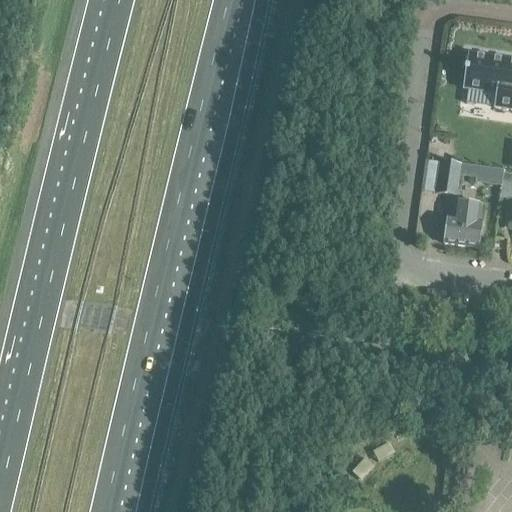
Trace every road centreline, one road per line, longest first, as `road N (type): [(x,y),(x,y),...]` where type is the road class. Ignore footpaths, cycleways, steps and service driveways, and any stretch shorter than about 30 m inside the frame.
road 1 (motorway): [(104,511),(228,0)]
road 2 (motorway): [(119,0),(0,496)]
road 3 (residential): [(511,287),(416,272),(402,259),(397,237),(423,27),(434,9),(457,4),(511,12)]
